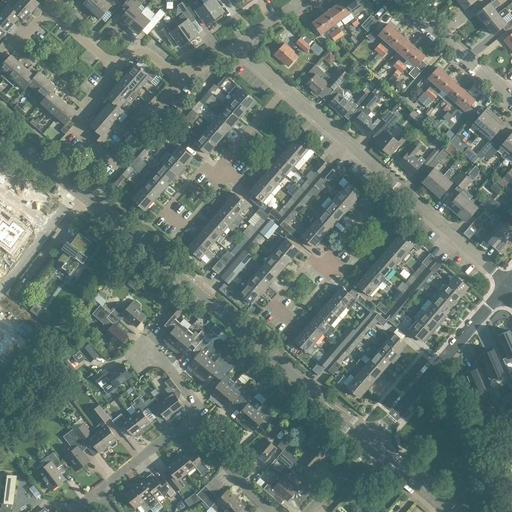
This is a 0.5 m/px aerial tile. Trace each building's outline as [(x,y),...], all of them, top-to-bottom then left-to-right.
[(20,16),(25,20),(32,12),(19,1),(17,0),(12,0),(8,5),(20,16)] [(20,0),(19,1),(32,12),(39,4),(34,0),(20,0)] [(101,0),(87,0),(88,0),(87,0),(86,0),(84,4),(83,4),(92,12),(101,0)] [(115,0),(101,0),(92,12),(100,19),(106,12),(112,16),(121,4),(118,2),(115,0)] [(129,27),(141,14),(145,9),(140,4),(144,0),(127,0),(119,10),(124,15),(119,22),(123,26),(126,25),(129,27)] [(209,0),(204,4),(215,19),(223,12),(216,2),(218,0),(209,0)] [(343,0),(343,1),(351,12),(361,5),(357,0),(343,0)] [(456,0),(464,9),(475,0),(456,0)] [(476,14),(485,25),(498,14),(494,9),(501,4),(497,0),(490,0),(492,2),(476,14)] [(351,12),(343,1),(332,8),(341,20),(351,12)] [(204,4),(195,11),(191,4),(186,8),(188,11),(193,18),(198,15),(206,25),(215,19),(204,4)] [(0,13),(13,25),(20,16),(8,5),(0,13)] [(341,20),(332,8),(322,16),(330,27),(341,20)] [(498,14),(485,25),(493,35),(506,24),(502,19),(510,13),(505,8),(498,14)] [(166,14),(160,9),(151,20),(157,24),(166,14)] [(195,21),(193,18),(188,11),(179,17),(181,19),(176,22),(179,27),(189,41),(198,35),(190,24),(195,21)] [(13,25),(0,13),(0,27),(6,33),(13,25)] [(150,21),(141,14),(129,27),(138,35),(150,21)] [(367,32),(377,21),(370,15),(361,26),(367,32)] [(330,27),(322,16),(312,23),(320,34),(330,27)] [(354,17),(350,20),(354,27),(359,24),(354,17)] [(174,20),(161,30),(168,41),(173,37),(181,47),(189,41),(179,27),(176,22),(174,20)] [(378,34),(384,39),(380,44),(380,43),(374,50),(378,53),(397,32),(387,24),(378,34)] [(338,29),(329,35),(334,41),(343,35),(338,29)] [(406,40),(397,32),(378,53),(374,59),(376,61),(379,59),(380,59),(382,57),(392,46),(397,50),(406,40)] [(295,43),(306,53),(314,43),(304,34),(295,43)] [(406,40),(397,50),(406,58),(406,59),(415,48),(406,40)] [(297,57),(293,53),(294,52),(285,43),(274,55),(279,59),(280,58),(289,66),(297,57)] [(415,48),(406,59),(411,63),(415,66),(408,74),(414,79),(427,65),(422,60),(425,57),(415,48)] [(55,49),(46,59),(57,69),(66,59),(55,49)] [(0,68),(4,72),(0,76),(4,80),(5,79),(19,63),(11,55),(4,63),(0,58),(0,68)] [(397,69),(403,63),(398,59),(393,65),(397,69)] [(27,70),(19,63),(5,79),(13,86),(16,82),(27,70)] [(403,63),(397,69),(401,73),(407,67),(403,63)] [(143,71),(135,64),(128,72),(143,86),(148,80),(151,82),(158,75),(147,66),(143,71)] [(311,80),(307,84),(313,90),(311,92),(317,98),(325,89),(324,88),(328,83),(322,79),(325,75),(315,66),(306,76),(311,80)] [(433,82),(424,93),(428,96),(446,75),(437,67),(428,77),(433,82)] [(27,70),(16,82),(25,90),(29,85),(35,77),(37,74),(29,68),(27,70)] [(392,74),(396,78),(401,73),(397,69),(392,74)] [(29,85),(37,92),(47,79),(39,72),(37,74),(35,77),(29,85)] [(128,72),(121,81),(133,91),(136,94),(143,86),(128,72)] [(223,74),(215,83),(219,86),(220,87),(228,78),(223,74)] [(328,86),(333,90),(337,85),(343,78),(339,74),(328,86)] [(392,74),(386,82),(385,83),(393,90),(400,81),(396,78),(392,74)] [(442,90),(447,94),(456,84),(446,75),(428,96),(433,101),(442,90)] [(41,104),(52,91),(56,87),(47,79),(37,92),(41,95),(37,100),(41,104)] [(114,89),(126,100),(133,91),(121,81),(114,89)] [(215,83),(207,92),(211,95),(219,86),(215,83)] [(465,92),(456,84),(447,94),(452,98),(442,110),(447,113),(452,107),(456,102),(465,92)] [(342,117),(355,102),(351,98),(348,101),(343,97),(342,90),(337,85),(333,90),(330,94),(334,98),(329,104),(338,112),(337,112),(342,117)] [(119,108),(119,107),(126,100),(114,89),(106,97),(111,101),(119,108)] [(255,101),(241,89),(233,99),(247,110),(250,106),(251,108),(253,107),(256,104),(256,102),(255,101)] [(60,98),(52,91),(41,104),(49,111),(60,98)] [(355,99),(361,104),(368,96),(362,91),(355,99)] [(207,92),(200,101),(204,104),(207,100),(211,95),(207,92)] [(367,116),(370,113),(369,109),(369,108),(378,98),(371,92),(368,96),(361,104),(352,114),(357,118),(353,122),(362,130),(361,131),(366,136),(380,120),(375,116),(372,120),(367,116)] [(422,104),(428,96),(424,93),(423,92),(417,100),(422,104)] [(465,92),(456,102),(457,103),(466,111),(475,100),(465,92)] [(146,103),(150,106),(157,98),(153,95),(146,103)] [(427,108),(433,101),(428,96),(422,104),(427,108)] [(68,105),(60,98),(49,111),(57,118),(68,105)] [(226,107),(225,108),(239,119),(247,110),(233,99),(229,103),(225,99),(221,104),(226,107)] [(104,109),(116,120),(124,111),(123,111),(119,107),(119,108),(111,101),(104,109)] [(200,101),(192,110),(196,113),(204,104),(200,101)] [(75,124),(70,120),(76,112),(68,105),(57,118),(65,125),(60,130),(65,135),(75,124)] [(182,112),(178,108),(173,114),(177,118),(182,112)] [(231,128),(239,119),(225,108),(221,112),(217,109),(214,113),(218,116),(231,128)] [(104,109),(97,117),(113,131),(119,122),(116,120),(104,109)] [(385,123),(394,113),(388,109),(380,119),(385,123)] [(184,119),(188,122),(196,113),(192,110),(184,119)] [(477,137),(481,133),(493,118),(485,110),(472,125),(477,130),(473,134),(477,137)] [(394,113),(385,123),(382,126),(387,130),(375,143),(380,148),(381,147),(390,154),(398,145),(399,147),(406,139),(399,133),(395,139),(390,135),(393,131),(389,128),(399,117),(394,113)] [(218,116),(210,125),(223,137),(231,128),(218,116)] [(88,124),(97,132),(93,137),(104,146),(108,140),(106,138),(110,134),(111,134),(113,131),(97,117),(93,122),(91,121),(88,124)] [(493,118),(481,133),(490,141),(503,126),(493,118)] [(188,122),(184,119),(172,132),(174,133),(183,141),(187,136),(181,131),(188,122)] [(128,130),(132,133),(132,134),(136,128),(139,125),(135,122),(128,130)] [(203,134),(202,134),(215,146),(223,137),(210,125),(210,126),(206,123),(199,131),(203,134)] [(153,139),(157,143),(165,134),(170,138),(174,133),(172,132),(165,125),(153,139)] [(131,134),(132,133),(128,130),(123,135),(127,139),(131,134)] [(511,132),(499,147),(504,151),(500,156),(504,160),(509,155),(511,151),(511,132)] [(193,134),(189,139),(207,155),(215,146),(202,134),(199,139),(193,134)] [(449,142),(458,151),(461,154),(468,146),(456,135),(449,142)] [(294,141),(292,139),(287,145),(289,147),(302,158),(310,149),(297,137),(294,141)] [(153,139),(145,148),(149,152),(157,143),(153,139)] [(452,157),(458,151),(449,142),(443,148),(448,153),(452,157)] [(483,156),(484,156),(492,147),(486,143),(476,155),(477,155),(473,160),(477,163),(483,156)] [(420,149),(414,144),(399,162),(408,170),(407,170),(412,175),(422,163),(424,160),(420,156),(418,159),(414,156),(420,149)] [(119,146),(114,152),(119,156),(123,150),(119,146)] [(179,146),(171,155),(184,167),(192,158),(179,146)] [(289,147),(281,156),(294,167),(302,158),(289,147)] [(492,147),(484,156),(488,160),(496,151),(492,147)] [(145,148),(137,157),(142,161),(149,152),(145,148)] [(435,148),(428,156),(433,160),(435,158),(440,152),(435,148)] [(439,162),(448,153),(443,148),(440,152),(435,158),(439,162)] [(163,164),(176,176),(179,173),(181,174),(186,169),(184,167),(171,155),(163,164)] [(273,164),(286,176),(291,171),(294,174),(297,170),(294,167),(281,156),(278,159),(276,157),(271,162),(273,164)] [(137,157),(130,166),(134,170),(142,161),(137,157)] [(314,169),(320,173),(328,164),(322,160),(314,169)] [(430,190),(443,175),(438,171),(442,167),(438,163),(422,183),(430,190)] [(163,164),(156,173),(169,184),(176,176),(163,164)] [(263,171),(265,173),(279,185),(286,176),(273,164),(270,168),(268,166),(263,171)] [(126,178),(134,170),(130,166),(122,175),(126,178)] [(335,171),(335,170),(330,167),(322,176),(326,179),(327,180),(335,171)] [(508,183),(511,177),(511,168),(498,184),(503,188),(508,183)] [(320,173),(314,169),(315,170),(313,173),(311,171),(305,177),(308,179),(312,183),(320,173)] [(452,183),(449,180),(454,173),(449,169),(443,175),(430,190),(439,198),(452,183)] [(457,186),(466,176),(461,171),(452,181),(457,186)] [(169,184),(156,173),(148,182),(161,193),(169,184)] [(265,173),(257,182),(271,194),(279,185),(265,173)] [(485,173),(478,183),(483,186),(490,176),(485,173)] [(118,188),(126,178),(122,175),(114,184),(118,188)] [(322,176),(314,185),(321,190),(324,187),(321,185),(326,179),(322,176)] [(472,180),(466,176),(457,186),(463,190),(472,180)] [(298,186),(300,188),(304,191),(312,183),(308,179),(303,185),(301,183),(298,186)] [(148,182),(140,191),(153,202),(161,193),(148,182)] [(257,182),(254,186),(254,185),(252,185),(249,188),(249,190),(250,191),(263,203),(271,194),(257,182)] [(335,187),(341,192),(354,203),(357,200),(359,202),(364,196),(349,182),(344,188),(339,184),(335,187)] [(314,185),(307,194),(311,197),(313,195),(315,196),(321,190),(314,185)] [(492,193),(501,197),(503,189),(494,186),(492,193)] [(300,188),(292,197),(296,200),(304,191),(300,188)] [(153,202),(140,191),(132,200),(146,211),(153,202)] [(346,212),(354,203),(341,192),(333,201),(346,212)] [(447,206),(457,215),(469,200),(460,192),(447,206)] [(246,204),(234,194),(227,203),(240,214),(244,209),(245,211),(249,207),(246,204)] [(307,194),(299,203),(303,206),(311,197),(307,194)] [(480,204),(485,209),(490,204),(493,200),(488,195),(480,204)] [(296,200),(292,197),(284,206),(288,209),(296,200)] [(469,200),(457,215),(465,222),(472,213),(478,207),(469,200)] [(493,200),(490,204),(499,212),(502,207),(493,200)] [(333,201),(325,210),(338,221),(346,212),(333,201)] [(240,214),(227,203),(219,212),(232,224),(240,214)] [(299,203),(291,212),(295,215),(303,206),(299,203)] [(490,204),(485,209),(495,216),(499,212),(490,204)] [(273,208),(267,215),(269,216),(270,214),(278,221),(288,209),(284,206),(278,213),(273,208)] [(261,217),(253,226),(257,230),(269,216),(267,215),(260,208),(255,213),(261,217)] [(330,230),(338,221),(325,210),(317,218),(330,230)] [(232,224),(219,212),(211,221),(224,232),(228,227),(232,231),(236,227),(232,224)] [(291,212),(279,225),(288,233),(293,228),(288,224),(295,215),(291,212)] [(500,221),(493,230),(510,244),(511,242),(511,231),(504,224),(507,219),(499,212),(495,216),(500,221)] [(482,221),(478,217),(477,218),(464,233),(469,238),(475,231),(474,231),(482,221)] [(317,218),(309,228),(322,239),(330,230),(317,218)] [(289,234),(288,233),(279,225),(278,226),(271,220),(260,232),(264,236),(267,238),(269,236),(266,233),(271,228),(285,240),(289,234)] [(0,240),(10,249),(18,239),(20,240),(25,233),(24,232),(25,230),(13,221),(9,227),(2,222),(0,224),(0,240)] [(226,235),(224,232),(211,221),(203,230),(216,241),(219,244),(226,235)] [(243,233),(245,235),(249,239),(257,230),(253,226),(250,229),(248,227),(243,233)] [(314,247),(322,239),(309,228),(302,236),(314,247)] [(216,241),(203,230),(195,239),(208,250),(216,241)] [(403,230),(395,239),(409,251),(413,247),(418,251),(422,246),(403,230)] [(502,253),(510,244),(493,230),(488,235),(483,231),(478,236),(487,244),(489,242),(502,253)] [(260,232),(252,241),(256,245),(264,236),(260,232)] [(79,233),(70,244),(67,242),(63,249),(65,251),(58,260),(64,265),(61,268),(70,274),(80,262),(83,264),(88,258),(83,254),(92,243),(79,233)] [(249,239),(245,235),(237,244),(241,248),(249,239)] [(208,250),(195,239),(187,248),(200,259),(204,255),(210,260),(214,255),(208,250)] [(409,251),(395,239),(387,248),(401,260),(409,251)] [(274,245),(279,249),(291,260),(295,256),(295,257),(297,257),(300,254),(300,252),(299,251),(286,240),(283,244),(278,240),(274,245)] [(256,245),(252,241),(244,250),(248,254),(256,245)] [(237,244),(230,253),(233,257),(241,248),(237,244)] [(387,248),(380,257),(393,269),(397,265),(401,269),(405,264),(401,260),(387,248)] [(271,258),(284,269),(291,260),(279,249),(271,258)] [(244,250),(236,259),(240,263),(248,254),(244,250)] [(227,251),(219,260),(226,265),(233,257),(230,253),(227,251)] [(429,254),(422,263),(426,267),(434,258),(429,254)] [(393,269),(380,257),(372,266),(385,278),(393,269)] [(263,267),(276,278),(284,269),(271,258),(263,267)] [(236,259),(229,268),(236,275),(237,274),(236,274),(243,265),(240,263),(236,259)] [(226,265),(219,260),(212,269),(218,274),(226,265)] [(437,261),(429,269),(434,273),(442,264),(437,261)] [(426,267),(422,263),(421,263),(422,263),(415,272),(419,276),(426,267)] [(372,266),(364,275),(377,286),(382,282),(388,287),(392,284),(385,278),(372,266)] [(276,278),(263,267),(255,276),(268,287),(276,278)] [(236,275),(229,268),(221,277),(229,284),(236,275)] [(422,278),(426,282),(433,273),(434,274),(434,273),(429,269),(422,278)] [(415,272),(407,281),(411,284),(419,276),(415,272)] [(377,286),(364,275),(356,284),(369,296),(377,286)] [(255,276),(248,284),(260,295),(268,287),(255,276)] [(461,297),(469,287),(456,276),(448,285),(461,297)] [(422,278),(414,287),(418,290),(426,282),(422,278)] [(260,295),(248,284),(243,280),(235,290),(252,305),(260,295)] [(403,294),(411,284),(407,281),(404,284),(402,282),(397,288),(399,290),(403,294)] [(225,295),(230,289),(224,284),(219,290),(225,295)] [(461,297),(448,285),(440,294),(453,306),(461,297)] [(94,287),(90,292),(99,300),(103,295),(94,287)] [(418,290),(414,287),(406,296),(410,300),(414,303),(416,300),(412,297),(418,290)] [(341,288),(334,297),(347,309),(349,310),(357,301),(368,311),(360,320),(364,323),(376,310),(352,289),(348,294),(341,288)] [(399,290),(392,299),(396,302),(403,294),(399,290)] [(440,294),(432,303),(445,314),(453,306),(440,294)] [(406,296),(398,305),(403,308),(410,300),(406,296)] [(339,318),(347,309),(334,297),(326,306),(339,318)] [(396,302),(392,299),(385,306),(380,302),(376,307),(385,315),(396,302)] [(110,314),(120,322),(124,317),(136,327),(145,316),(138,310),(140,307),(140,305),(136,301),(134,301),(131,304),(125,311),(118,305),(110,314)] [(437,323),(438,323),(441,320),(443,322),(447,316),(445,314),(432,303),(424,312),(437,323)] [(403,308),(398,305),(386,318),(388,320),(396,327),(400,322),(395,318),(403,308)] [(101,331),(105,335),(104,336),(118,348),(128,337),(116,327),(120,322),(110,314),(101,306),(94,314),(106,325),(101,331)] [(326,306),(318,315),(331,326),(339,318),(326,306)] [(170,349),(187,330),(175,319),(177,316),(170,311),(161,322),(167,327),(169,324),(174,328),(164,340),(166,345),(170,349)] [(51,316),(46,312),(41,319),(46,322),(51,316)] [(437,323),(424,312),(417,321),(430,332),(433,329),(435,331),(440,325),(438,323),(437,323)] [(378,314),(367,326),(371,329),(378,322),(383,326),(388,320),(386,318),(385,320),(378,314)] [(336,330),(331,326),(318,315),(310,324),(324,335),(328,339),(336,330)] [(364,323),(360,320),(352,329),(356,332),(364,323)] [(430,332),(417,321),(409,330),(422,341),(425,338),(427,340),(432,334),(430,332)] [(310,324),(302,332),(316,344),(324,335),(310,324)] [(367,326),(359,335),(363,339),(371,329),(367,326)] [(353,336),(356,332),(352,329),(350,327),(342,336),(345,338),(348,341),(353,336)] [(195,347),(203,338),(206,335),(201,330),(198,334),(195,331),(192,334),(187,330),(170,349),(172,351),(175,353),(177,354),(180,355),(191,343),(195,347)] [(511,337),(509,330),(498,335),(507,357),(502,359),(505,365),(511,361),(511,337)] [(379,336),(386,342),(399,354),(407,345),(394,333),(390,337),(383,331),(379,336)] [(319,346),(316,344),(302,332),(300,336),(297,334),(290,342),(298,348),(300,346),(308,353),(312,348),(315,351),(319,346)] [(334,344),(341,350),(348,341),(345,338),(342,336),(341,335),(334,344)] [(359,335),(351,344),(355,347),(363,339),(359,335)] [(188,368),(195,374),(209,358),(205,354),(210,349),(206,346),(209,343),(203,338),(195,347),(193,350),(198,355),(189,364),(189,365),(188,366),(188,368)] [(399,354),(386,342),(378,351),(391,363),(394,359),(396,362),(401,356),(399,354)] [(97,356),(88,343),(81,349),(90,361),(97,356)] [(341,350),(334,344),(332,343),(330,346),(332,348),(327,353),(333,359),(341,350)] [(344,353),(348,356),(355,347),(351,344),(344,353)] [(493,350),(482,354),(488,369),(485,370),(489,380),(503,374),(493,350)] [(370,360),(383,372),(391,363),(378,351),(370,360)] [(325,368),(333,359),(327,353),(319,362),(325,368)] [(344,353),(336,361),(340,365),(344,361),(346,362),(349,359),(347,357),(348,356),(344,353)] [(75,362),(83,372),(91,365),(83,355),(75,362)] [(222,370),(224,369),(229,362),(225,358),(223,360),(219,357),(214,363),(209,358),(195,374),(203,381),(204,380),(206,379),(217,366),(222,370)] [(356,364),(362,369),(376,381),(383,372),(370,360),(367,364),(360,359),(356,364)] [(230,361),(229,362),(224,369),(232,376),(239,369),(230,361)] [(341,365),(340,365),(336,361),(328,371),(333,375),(341,365)] [(101,387),(110,380),(116,388),(131,376),(122,364),(109,374),(105,369),(94,378),(101,387)] [(265,367),(262,371),(260,373),(263,376),(268,370),(265,367)] [(351,374),(355,378),(368,389),(376,381),(362,369),(359,373),(355,370),(351,374)] [(475,370),(465,374),(474,395),(481,392),(483,399),(486,397),(491,408),(497,405),(490,388),(484,390),(475,370)] [(210,398),(216,403),(230,387),(234,383),(229,378),(231,377),(227,374),(210,393),(212,394),(210,396),(210,398)] [(368,389),(355,378),(347,387),(360,398),(368,389)] [(169,396),(164,400),(177,417),(185,411),(184,408),(176,397),(181,393),(170,379),(165,383),(168,387),(164,390),(169,396)] [(241,386),(239,388),(234,383),(230,387),(216,403),(223,410),(224,409),(226,407),(227,408),(239,394),(244,399),(251,390),(247,386),(244,389),(241,386)] [(277,388),(281,391),(285,386),(281,383),(277,388)] [(243,426),(257,410),(262,404),(253,397),(256,394),(251,390),(244,399),(248,403),(236,416),(238,417),(236,419),(236,421),(243,426)] [(148,409),(144,403),(139,397),(133,401),(134,403),(131,406),(136,412),(131,416),(144,433),(151,427),(151,425),(150,424),(151,423),(143,413),(148,409)] [(166,421),(168,420),(169,422),(171,421),(177,417),(164,400),(159,404),(154,398),(151,400),(149,399),(144,403),(148,409),(153,415),(159,411),(166,421)] [(94,428),(97,432),(108,446),(109,445),(110,447),(113,447),(117,444),(116,442),(116,440),(117,439),(104,423),(109,418),(99,405),(90,412),(99,424),(94,428)] [(257,410),(243,426),(250,432),(251,432),(253,431),(270,412),(267,409),(262,414),(257,410)] [(133,437),(134,436),(135,437),(137,438),(144,433),(131,416),(126,420),(121,414),(112,421),(119,431),(125,427),(133,437)] [(72,430),(86,447),(94,441),(103,453),(105,453),(109,451),(109,448),(108,447),(108,446),(97,432),(94,428),(89,432),(80,420),(71,427),(73,429),(72,430)] [(64,436),(74,450),(66,456),(78,470),(90,461),(82,452),(87,448),(86,447),(72,430),(64,436)] [(290,448),(287,446),(294,438),(289,434),(278,447),(283,451),(281,453),(294,463),(298,459),(288,450),(290,448)] [(261,460),(265,463),(277,449),(267,440),(255,454),(257,456),(256,457),(260,461),(261,460)] [(308,448),(304,452),(299,457),(313,470),(331,451),(320,441),(311,451),(308,448)] [(184,452),(175,460),(186,474),(196,466),(202,475),(209,470),(195,451),(188,457),(184,452)] [(53,453),(33,468),(51,490),(65,480),(57,469),(62,465),(53,453)] [(294,463),(281,453),(277,458),(290,469),(294,463)] [(179,479),(186,474),(175,460),(166,467),(174,477),(169,481),(177,492),(183,487),(184,486),(179,479)] [(296,491),(295,491),(298,493),(300,491),(301,491),(304,487),(303,487),(307,483),(292,470),(284,480),(296,491)] [(152,473),(143,481),(145,484),(156,498),(161,493),(164,497),(167,493),(170,497),(176,493),(163,477),(158,481),(152,473)] [(0,502),(12,504),(16,477),(0,474),(0,502)] [(294,493),(295,491),(296,491),(284,480),(278,475),(269,485),(267,484),(262,489),(273,498),(277,493),(287,501),(290,497),(291,498),(294,494),(294,493)] [(143,481),(134,487),(150,508),(159,501),(156,498),(145,484),(143,481)] [(201,499),(211,490),(206,485),(196,494),(201,499)] [(146,511),(150,508),(134,487),(124,495),(135,508),(140,504),(146,511)] [(201,499),(205,503),(214,494),(211,490),(201,499)] [(214,494),(205,503),(209,508),(211,506),(216,511),(221,511),(223,510),(235,498),(228,490),(219,498),(214,494)] [(224,511),(237,511),(241,509),(244,506),(235,498),(223,510),(224,511)] [(413,499),(405,508),(409,511),(412,511),(419,505),(413,499)]
